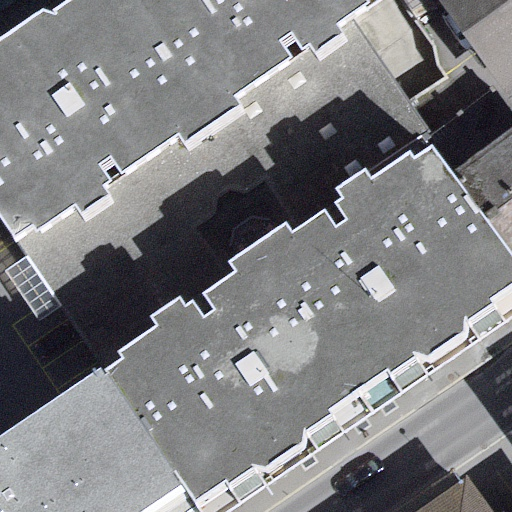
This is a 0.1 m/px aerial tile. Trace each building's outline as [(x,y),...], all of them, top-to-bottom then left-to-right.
[(96,0),(0,61),(0,212),(32,259),(416,20),(401,0),(96,0)] [(511,0),(444,0),(511,86),(511,0)] [(511,153),(493,169),(511,195),(511,153)] [(160,366),(139,380),(227,511),(230,511),(511,324),(511,208),(479,158),(460,170),(454,161),(416,187),(410,178),(378,199),(383,207),(378,211),(391,230),(381,237),(369,219),(338,240),(330,229),(309,242),(304,235),(258,266),(273,289),(246,307),(257,323),(247,330),(233,309),(230,311),(220,297),(182,322),(192,337),(156,361),(160,366)] [(0,511),(227,511),(139,380),(0,470),(0,511)] [(499,511),(484,486),(441,511),(499,511)]
